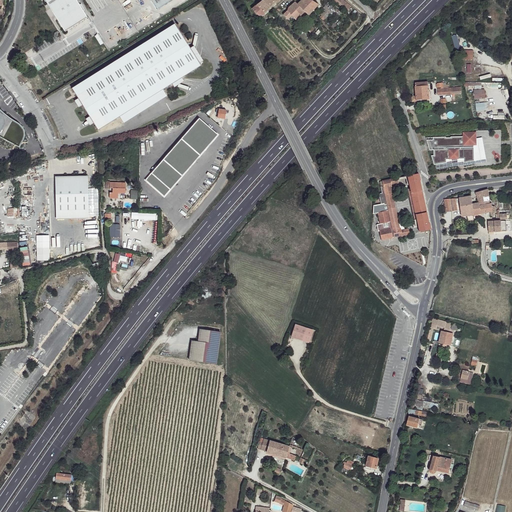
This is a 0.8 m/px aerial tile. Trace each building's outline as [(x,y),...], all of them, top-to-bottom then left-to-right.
[(43,0),(65,34),(87,20),(77,2),(80,0),(43,0)] [(152,0),(158,11),(175,0),(152,0)] [(262,0),(252,9),(258,16),(262,16),(278,0),(262,0)] [(313,0),(303,0),(298,6),(305,13),(309,16),(320,3),(313,0)] [(353,7),(343,0),(333,0),(349,12),(353,7)] [(288,14),(284,18),(288,22),(292,17),(297,21),(305,13),(298,6),(295,4),(289,11),(288,14)] [(177,25),(74,89),(99,130),(122,117),(165,90),(203,65),(177,25)] [(470,52),(461,52),(461,60),(470,61),(470,52)] [(428,84),(416,85),(417,97),(417,101),(429,100),(428,84)] [(485,98),(484,89),(473,90),(474,99),(485,98)] [(165,90),(122,117),(126,124),(169,97),(165,90)] [(475,103),(476,112),(489,111),(488,101),(475,103)] [(0,137),(19,148),(25,136),(25,132),(24,129),(20,123),(12,119),(0,108),(0,137)] [(217,119),(225,119),(225,110),(217,109),(217,119)] [(199,118),(145,180),(164,198),(219,135),(199,118)] [(446,138),(426,139),(430,152),(434,152),(434,157),(432,157),(435,166),(447,164),(447,161),(464,160),(464,164),(475,162),(474,146),(477,146),(476,133),(463,133),(463,137),(451,138),(451,139),(446,139),(446,138)] [(420,181),(419,176),(408,177),(419,233),(430,231),(429,224),(427,223),(419,182),(420,181)] [(64,178),(64,186),(55,187),(57,219),(91,217),(89,177),(64,178)] [(64,186),(64,178),(55,179),(55,187),(64,186)] [(408,231),(401,231),(392,185),(398,184),(396,180),(382,182),(383,186),(379,187),(381,193),(378,193),(380,205),(373,206),(373,214),(378,213),(379,224),(377,225),(378,231),(379,231),(381,241),(393,238),(408,235),(408,231)] [(127,195),(126,190),(114,189),(114,194),(111,194),(111,200),(119,201),(120,195),(127,195)] [(488,189),(478,193),(479,200),(486,199),(490,198),(489,195),(488,189)] [(472,198),(460,200),(463,217),(474,216),(473,206),(472,198)] [(456,200),(444,201),(447,212),(458,211),(456,200)] [(473,206),(474,216),(491,214),(492,217),(495,217),(496,213),(496,207),(493,207),(492,204),(491,203),(490,202),(487,202),(480,204),(473,206)] [(3,221),(4,234),(17,233),(16,220),(3,221)] [(500,222),(488,223),(489,236),(492,235),(492,234),(502,233),(502,221),(500,222)] [(120,224),(110,224),(110,238),(120,238),(120,224)] [(78,238),(81,251),(100,247),(97,234),(78,238)] [(458,325),(447,322),(446,328),(457,331),(458,325)] [(306,331),(295,327),(291,339),(301,342),(306,331)] [(197,343),(191,342),(188,361),(215,365),(220,333),(198,330),(197,343)] [(442,331),(440,344),(451,346),(453,334),(442,331)] [(411,417),(409,425),(419,428),(420,419),(411,417)] [(290,447),(263,439),(262,443),(259,443),(258,447),(267,450),(266,453),(294,461),(296,456),(288,453),(290,447)] [(377,460),(369,457),(365,467),(375,470),(377,460)] [(434,458),(431,471),(432,473),(435,474),(437,473),(437,472),(449,474),(452,462),(434,458)] [(280,499),(276,496),(274,504),(283,506),(284,502),(280,499)] [(291,506),(284,502),(283,506),(282,511),(290,511),(291,506)] [(479,507),(467,503),(466,507),(478,511),(479,507)]
